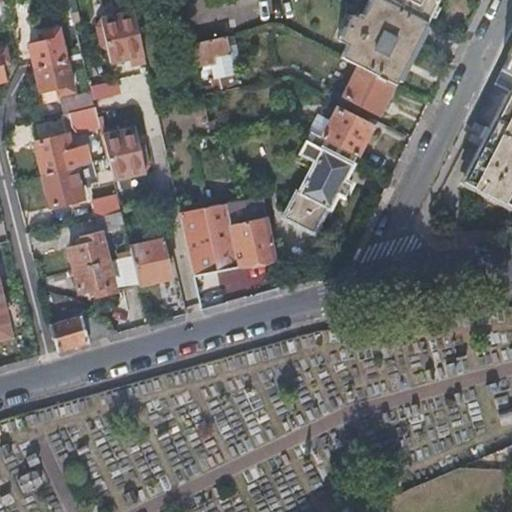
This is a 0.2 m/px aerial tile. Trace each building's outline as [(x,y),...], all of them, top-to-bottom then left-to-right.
[(417,36),(424,23),(379,0),(366,0),(362,10),(392,24),(417,36)] [(379,0),(424,23),(435,0),(379,0)] [(0,80),(2,80),(0,71),(0,62),(6,62),(2,47),(0,47),(0,28),(10,26),(4,1),(0,1),(0,80)] [(144,62),(132,10),(98,18),(93,26),(98,46),(105,50),(108,62),(127,58),(129,66),(144,62)] [(356,66),(392,85),(417,36),(392,24),(362,10),(359,16),(354,13),(352,17),(340,42),(344,44),(338,57),(356,66)] [(340,42),(352,17),(347,15),(335,40),(340,42)] [(42,33),(43,40),(27,44),(40,103),(53,100),(56,95),(71,91),(57,29),(42,33)] [(224,36),(193,42),(197,66),(213,63),(212,56),(228,53),(226,46),(224,36)] [(226,46),(228,53),(230,67),(237,65),(232,45),(226,46)] [(511,47),(500,71),(511,77),(511,86),(510,92),(511,93),(511,47)] [(377,115),(392,85),(356,66),(341,97),(377,115)] [(120,91),(117,79),(89,86),(92,98),(120,91)] [(59,98),(63,113),(93,106),(89,91),(59,98)] [(511,93),(510,92),(464,180),(511,205),(511,93)] [(93,106),(63,113),(69,135),(98,128),(93,106)] [(320,139),(355,157),(370,127),(335,109),(320,139)] [(100,134),(111,179),(143,171),(148,164),(143,143),(137,145),(131,119),(116,123),(118,130),(100,134)] [(328,210),(355,157),(320,139),(307,132),(292,161),(310,170),(298,192),(296,191),(282,217),(313,233),(326,208),(328,210)] [(33,142),(41,174),(73,166),(99,160),(96,150),(70,156),(65,135),(33,142)] [(73,166),(41,174),(48,206),(80,199),(73,166)] [(178,212),(192,275),(215,270),(273,257),(274,257),(260,193),(239,197),(224,201),(224,202),(201,207),(178,212)] [(90,201),(94,216),(118,210),(115,195),(90,201)] [(118,210),(94,216),(98,232),(98,233),(123,227),(118,210)] [(98,233),(98,232),(79,236),(81,244),(66,248),(77,292),(92,288),(93,295),(137,284),(130,256),(105,262),(98,233)] [(130,256),(137,284),(168,276),(159,239),(128,247),(130,256)] [(80,316),(87,340),(116,332),(113,322),(96,311),(80,316)] [(48,325),(54,350),(87,340),(80,316),(48,325)] [(511,408),(494,410),(495,423),(511,420),(511,408)]
